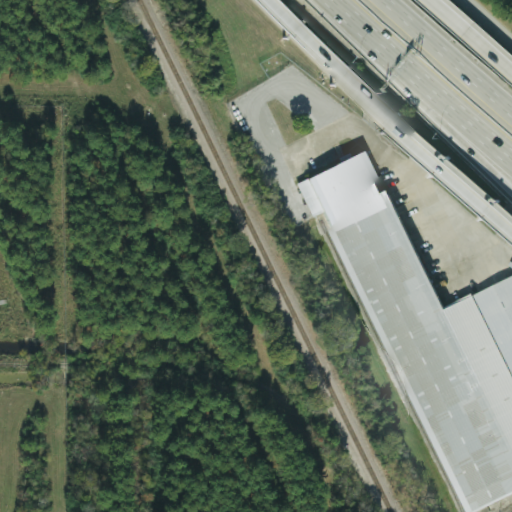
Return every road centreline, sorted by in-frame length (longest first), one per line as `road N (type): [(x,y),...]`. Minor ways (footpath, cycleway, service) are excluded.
road 1 (motorway): [(262,0),(365,104),(511,231)]
road 2 (secondary): [(278,0),(511,220)]
road 3 (motorway): [(376,42),(511,184)]
road 4 (motorway): [(376,42),(511,160)]
road 5 (motorway): [(511,114),(381,0)]
